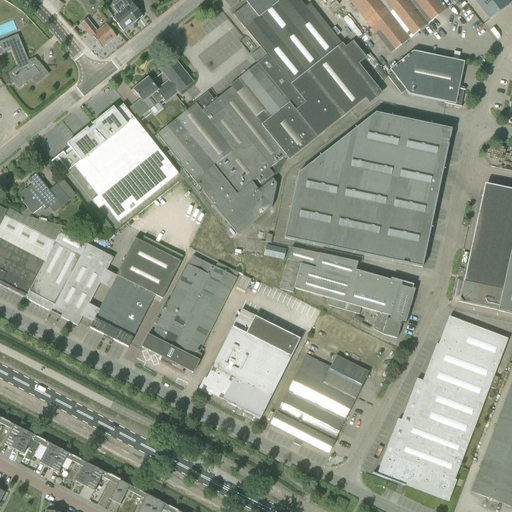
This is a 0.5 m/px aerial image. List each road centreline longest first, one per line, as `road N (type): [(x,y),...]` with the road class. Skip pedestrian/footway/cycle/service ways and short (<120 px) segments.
road 1 (unclassified): [(343,483),(432,313),(474,124)]
road 2 (tertiary): [(343,483),(0,309)]
road 3 (primary): [(270,511),(0,373)]
road 4 (unknown): [(449,511),(511,343)]
road 5 (tertiary): [(198,0),(95,81)]
road 6 (tertiary): [(0,158),(95,81)]
